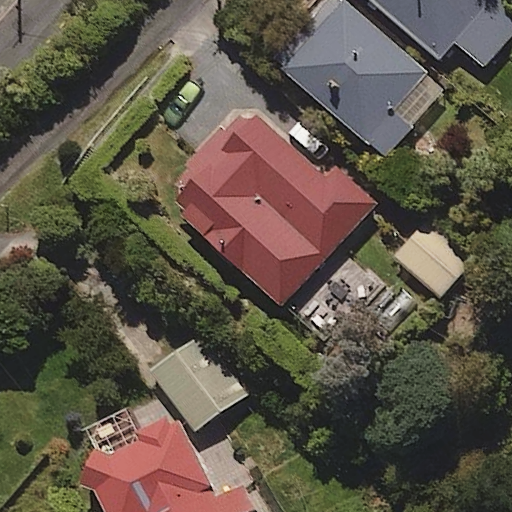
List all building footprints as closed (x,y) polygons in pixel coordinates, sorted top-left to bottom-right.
[(446,81),(353,0),(335,0),(284,58),(388,148),(446,81)] [(511,34),(511,7),(504,0),(381,0),(439,56),(457,37),(484,63),(511,34)] [(329,177),(253,109),(172,198),(285,301),(377,200),(339,166),(329,177)] [(473,259),(428,219),(397,255),(442,294),(473,259)] [(242,393),(194,335),(151,371),(200,429),(242,393)] [(246,511),(259,506),(229,445),(208,456),(163,394),(129,411),(137,427),(82,454),(111,511),(246,511)] [(400,511),(388,490),(349,511),(400,511)]
